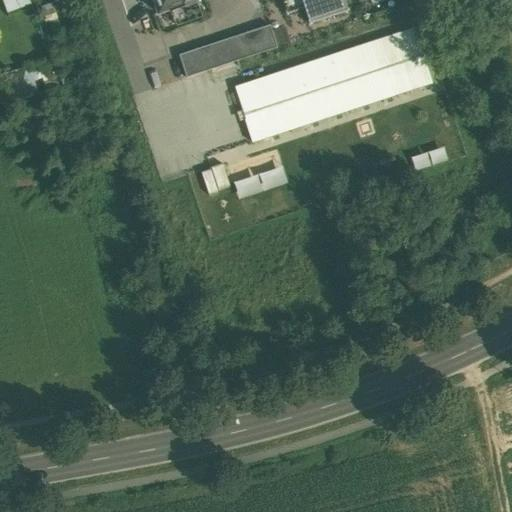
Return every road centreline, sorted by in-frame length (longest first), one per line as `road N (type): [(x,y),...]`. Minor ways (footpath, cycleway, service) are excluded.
road 1 (secondary): [(0,475),(274,420),(429,366),(511,327)]
road 2 (track): [(472,378),(500,511)]
